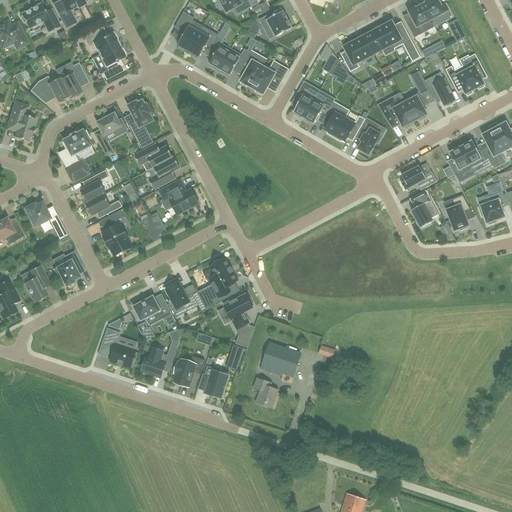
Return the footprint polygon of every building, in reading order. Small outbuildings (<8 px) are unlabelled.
[(60,0),(62,2),(61,3),(65,11),(58,15),(66,29),(77,23),(70,10),(77,6),(79,9),(86,5),(84,1),(86,0),(60,0)] [(224,8),(227,13),(241,5),(244,11),(252,7),(248,0),(220,0),(219,1),(223,8),(224,8)] [(447,12),(448,11),(450,11),(447,5),(445,6),(442,8),(437,0),(433,0),(432,0),(431,0),(426,3),(427,4),(423,6),(435,27),(451,19),(447,12)] [(49,33),(52,31),(61,27),(51,9),(45,12),(41,4),(21,15),(22,16),(21,19),(24,23),(26,24),(29,30),(43,22),(49,33)] [(415,38),(435,27),(423,6),(416,9),(415,9),(409,12),(410,14),(415,23),(408,26),(415,38)] [(269,14),(259,20),(263,28),(268,25),(275,37),(292,28),(283,11),(271,17),(269,14)] [(185,50),(188,52),(200,33),(190,27),(193,22),(187,19),(180,31),(185,34),(178,46),(179,47),(178,48),(184,52),(185,50)] [(255,21),(246,36),(254,40),(260,30),(255,21)] [(17,24),(11,27),(8,22),(0,25),(0,45),(2,49),(14,43),(17,50),(28,44),(17,24)] [(382,27),(392,46),(394,50),(411,41),(405,30),(398,33),(394,26),(392,22),(383,27),(382,27)] [(382,51),(392,46),(382,27),(383,27),(382,26),(376,30),(373,32),(382,51)] [(99,55),(119,45),(117,41),(118,40),(115,34),(114,35),(113,33),(107,37),(104,32),(97,36),(94,29),(85,34),(89,41),(91,40),(99,55)] [(466,38),(461,29),(453,33),(458,42),(466,38)] [(382,51),(373,32),(363,37),(373,56),(382,51)] [(200,33),(188,52),(192,55),(191,56),(197,59),(198,58),(199,59),(206,46),(211,49),(218,37),(218,36),(213,33),(210,39),(200,33)] [(218,69),(220,70),(232,50),(222,44),(224,40),(218,37),(211,49),(211,50),(216,53),(209,64),(211,65),(210,67),(217,71),(218,69)] [(354,42),(363,61),(373,56),(363,37),(359,39),(353,42),(353,43),(354,42)] [(344,48),(346,52),(350,59),(345,62),(351,73),(360,68),(358,64),(363,61),(354,42),(353,43),(344,48)] [(122,50),(119,45),(99,55),(108,71),(103,74),(106,81),(118,75),(115,69),(122,65),(119,60),(125,57),(125,56),(126,55),(123,49),(122,50)] [(420,58),(415,48),(408,51),(413,62),(420,58)] [(232,50),(220,70),(222,71),(221,73),(227,77),(228,75),(230,76),(238,63),(243,66),(246,62),(251,53),(245,50),(242,56),(232,50)] [(252,51),(251,53),(246,62),(249,64),(246,68),(248,69),(241,82),(242,83),(241,84),(247,88),(248,86),(251,88),(263,67),(255,63),(259,56),(252,51)] [(36,53),(30,57),(34,63),(40,59),(36,53)] [(437,54),(430,58),(434,67),(442,63),(437,54)] [(463,67),(475,90),(478,88),(479,90),(485,87),(484,86),(484,85),(482,81),(478,73),(483,70),(475,55),(469,58),(472,62),(463,67)] [(72,74),(61,80),(70,97),(69,98),(70,99),(75,97),(76,98),(81,95),(80,94),(82,93),(79,87),(83,85),(79,78),(85,75),(79,64),(72,67),(75,73),(72,75),(72,74)] [(263,67),(251,88),(256,91),(255,93),(262,96),(263,94),(263,95),(271,81),(272,82),(274,78),(280,82),(287,69),(281,66),(279,70),(273,67),(271,72),(263,67)] [(472,92),(475,90),(463,67),(454,72),(452,67),(446,70),(454,86),(459,83),(466,95),(467,95),(467,96),(473,94),(472,92)] [(429,90),(428,89),(420,73),(411,77),(421,95),(429,90)] [(61,80),(60,78),(48,84),(48,85),(44,87),(39,82),(31,91),(38,98),(43,93),(47,91),(51,100),(55,98),(58,103),(60,103),(60,104),(66,101),(65,100),(69,98),(70,97),(61,80)] [(444,80),(428,89),(429,90),(435,102),(441,99),(444,106),(447,105),(448,107),(454,104),(453,102),(455,101),(444,80)] [(301,119),(302,117),(304,119),(316,98),(320,91),(304,82),(296,97),(301,100),(296,108),(294,113),(296,114),(295,115),(301,119)] [(419,100),(416,94),(404,101),(404,100),(415,122),(420,120),(421,121),(427,118),(426,116),(427,115),(423,108),(428,105),(424,97),(419,100)] [(334,102),(335,100),(328,96),(325,103),(316,98),(304,119),(306,120),(305,122),(312,125),(313,123),(315,124),(317,121),(322,112),(327,115),(334,102)] [(389,100),(379,106),(392,130),(401,125),(403,128),(404,128),(405,130),(412,126),(411,124),(415,122),(404,100),(392,106),(389,100)] [(136,124),(131,126),(137,139),(148,133),(144,126),(153,121),(149,114),(151,114),(147,105),(145,106),(143,102),(138,104),(137,103),(136,103),(135,101),(129,105),(130,106),(129,107),(136,121),(135,122),(136,124)] [(29,107),(20,104),(15,102),(6,130),(16,133),(14,138),(29,142),(30,137),(32,138),(35,128),(34,127),(36,119),(26,116),(29,107)] [(327,134),(334,138),(346,117),(336,112),(340,106),(334,102),(325,118),(331,121),(327,127),(325,130),(328,133),(327,134)] [(97,124),(102,132),(104,137),(105,136),(115,131),(118,137),(128,132),(122,120),(119,122),(115,114),(108,118),(103,121),(97,124)] [(346,117),(334,138),(341,142),(342,140),(346,142),(348,139),(351,133),(357,136),(365,120),(360,117),(356,123),(346,117)] [(364,135),(361,141),(360,141),(362,142),(358,150),(369,156),(376,143),(378,144),(382,137),(380,136),(381,135),(375,131),(377,128),(373,126),(374,124),(368,120),(361,133),(364,135)] [(499,127),(495,130),(506,151),(510,148),(511,148),(511,134),(510,131),(506,123),(505,124),(504,122),(498,126),(499,127)] [(75,156),(92,147),(93,147),(90,141),(91,140),(87,131),(85,132),(84,130),(76,134),(76,133),(71,136),(72,137),(64,141),(65,143),(63,144),(67,150),(59,154),(67,169),(66,169),(73,184),(91,175),(83,160),(79,162),(75,156)] [(493,166),(493,167),(499,164),(497,161),(502,158),(500,154),(501,153),(506,151),(495,130),(490,132),(489,130),(483,133),(484,135),(483,136),(487,143),(487,144),(493,154),(488,157),(493,166)] [(107,140),(105,136),(104,137),(102,132),(95,135),(100,144),(107,158),(114,154),(108,142),(107,140)] [(464,146),(461,147),(473,169),(482,164),(486,170),(493,166),(488,157),(484,150),(479,153),(472,141),(471,142),(470,140),(464,144),(464,146)] [(173,158),(167,147),(160,151),(157,144),(135,156),(140,167),(149,162),(153,169),(174,158),(174,157),(173,158)] [(459,184),(466,181),(463,175),(473,169),(461,147),(457,149),(456,148),(450,151),(451,153),(449,154),(456,165),(450,168),(459,184)] [(174,158),(153,169),(154,169),(158,176),(149,180),(155,191),(176,179),(173,173),(180,169),(174,158)] [(125,162),(116,165),(122,181),(130,178),(125,162)] [(402,176),(405,182),(401,184),(405,191),(417,185),(421,191),(437,183),(432,173),(425,177),(419,167),(410,172),(409,170),(403,173),(404,175),(402,176)] [(450,168),(446,170),(448,173),(445,174),(448,179),(454,176),(450,168)] [(85,204),(86,204),(106,194),(100,182),(109,177),(106,171),(91,179),(94,185),(81,191),(82,193),(81,195),(83,198),(85,199),(87,203),(85,204)] [(499,175),(502,183),(511,179),(511,174),(511,171),(499,175)] [(187,193),(184,189),(180,181),(160,192),(165,201),(169,199),(178,215),(199,204),(196,199),(197,198),(194,193),(192,192),(191,190),(187,193)] [(503,196),(499,184),(487,188),(492,203),(481,207),(481,208),(480,209),(482,217),(484,216),(487,224),(488,223),(489,225),(496,223),(496,221),(505,217),(502,209),(498,198),(503,196)] [(106,194),(86,204),(88,209),(88,211),(89,214),(91,215),(92,217),(105,210),(108,215),(123,208),(119,201),(110,206),(104,195),(106,194)] [(463,196),(453,200),(456,207),(447,211),(455,231),(460,229),(460,231),(468,228),(468,227),(469,226),(463,212),(470,210),(463,196)] [(148,202),(151,208),(159,204),(156,198),(148,202)] [(51,224),(59,219),(52,207),(45,210),(42,203),(36,206),(34,204),(32,205),(31,204),(26,207),(27,208),(25,209),(34,228),(49,220),(51,224)] [(433,222),(432,219),(434,217),(430,208),(427,210),(424,204),(411,211),(421,229),(433,222)] [(111,224),(117,221),(121,219),(117,213),(107,218),(111,224)] [(0,240),(10,235),(14,242),(24,237),(19,227),(13,230),(7,219),(0,222),(0,240)] [(115,257),(129,250),(131,248),(126,239),(128,238),(123,228),(119,230),(116,226),(103,233),(105,237),(103,238),(109,248),(111,248),(115,257)] [(154,227),(148,230),(155,243),(161,239),(154,227)] [(75,268),(81,265),(74,252),(64,257),(67,263),(54,270),(59,280),(61,278),(65,287),(74,283),(73,281),(80,278),(75,268)] [(210,281),(216,292),(210,295),(214,301),(230,292),(230,291),(228,292),(225,287),(237,281),(233,273),(234,273),(231,267),(230,268),(226,260),(211,268),(216,278),(210,281)] [(44,290),(50,287),(50,286),(40,266),(28,272),(32,280),(24,284),(35,304),(48,297),(44,290)] [(13,305),(19,302),(20,301),(9,280),(0,284),(0,293),(1,295),(0,295),(0,313),(3,320),(17,313),(13,305)] [(168,302),(173,312),(184,306),(186,309),(191,307),(193,310),(199,306),(193,295),(193,294),(187,298),(183,290),(179,283),(166,290),(171,300),(168,302)] [(225,306),(225,308),(232,321),(237,330),(250,324),(244,313),(253,308),(252,306),(253,305),(250,299),(248,300),(246,295),(235,301),(234,299),(225,304),(226,305),(225,306)] [(141,321),(146,319),(155,314),(158,320),(163,318),(168,326),(176,321),(167,305),(165,306),(163,304),(158,307),(154,299),(153,297),(134,308),(136,311),(134,312),(138,320),(140,319),(141,321)] [(211,307),(207,299),(202,302),(206,309),(211,307)] [(148,330),(145,324),(138,327),(146,342),(155,339),(150,329),(148,330)] [(134,358),(136,351),(117,344),(120,334),(108,330),(108,329),(99,355),(100,355),(103,345),(111,348),(112,344),(116,345),(110,362),(131,369),(131,367),(133,367),(136,359),(134,358)] [(246,347),(250,335),(241,332),(237,344),(246,347)] [(269,343),(260,369),(292,380),(302,354),(269,343)] [(142,372),(161,379),(167,361),(173,363),(176,352),(170,350),(167,357),(163,355),(164,352),(153,349),(150,358),(147,357),(142,372)] [(174,383),(189,388),(195,370),(201,372),(205,361),(193,357),(191,363),(181,360),(180,363),(178,363),(175,374),(176,375),(174,383)] [(208,367),(203,380),(209,382),(205,393),(222,398),(229,377),(213,372),(214,369),(208,367)] [(272,409),(278,391),(270,388),(271,384),(257,379),(254,389),(260,391),(256,403),(272,409)] [(362,511),(366,501),(347,495),(341,511),(362,511)]
